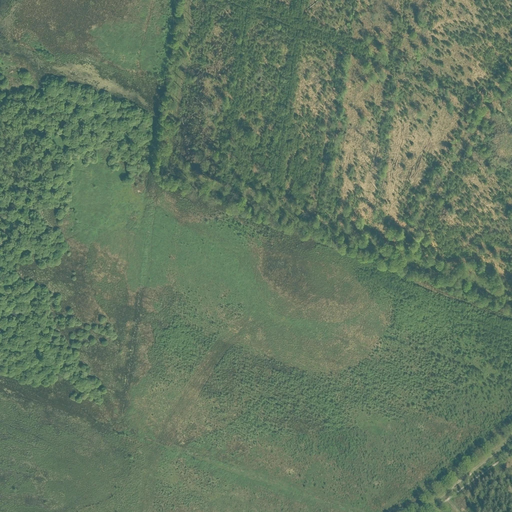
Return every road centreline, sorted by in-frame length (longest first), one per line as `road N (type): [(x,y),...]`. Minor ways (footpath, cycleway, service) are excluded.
road 1 (track): [(511,294),(170,164),(189,0)]
road 2 (track): [(399,253),(511,69)]
